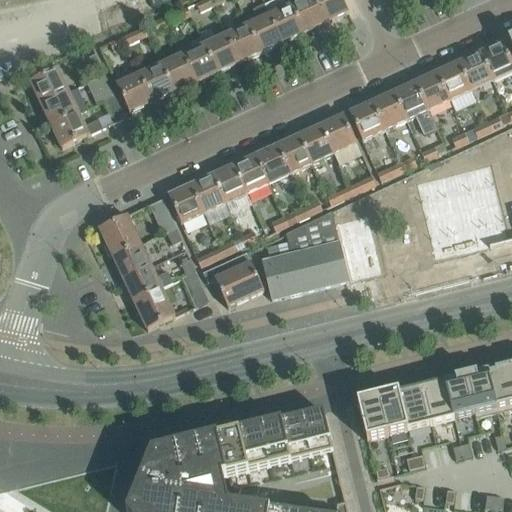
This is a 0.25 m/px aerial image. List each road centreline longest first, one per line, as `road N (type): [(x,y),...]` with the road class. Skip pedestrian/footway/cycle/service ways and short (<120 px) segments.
road 1 (residential): [(46,237),(88,196),(388,59)]
road 2 (secondary): [(0,392),(116,398),(326,350)]
road 3 (secondary): [(321,331),(112,377),(5,366)]
road 4 (secondary): [(511,283),(321,331)]
road 5 (secondary): [(326,350),(511,305)]
road 6 (residential): [(326,350),(365,511)]
road 7 (residential): [(388,59),(511,2)]
road 8 (residential): [(5,366),(46,237)]
